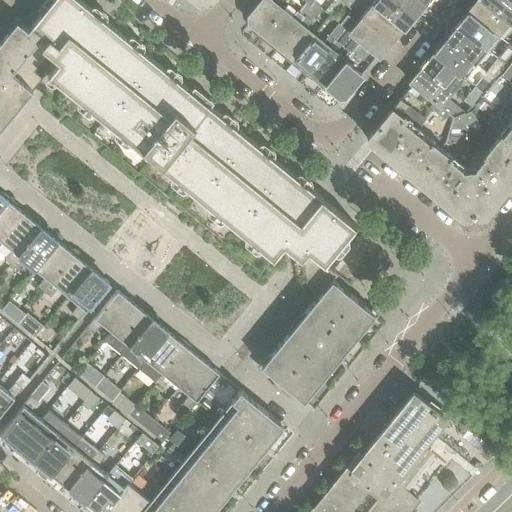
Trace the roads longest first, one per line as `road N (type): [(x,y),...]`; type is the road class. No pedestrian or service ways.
road 1 (unknown): [(0,159),(58,91),(234,225),(238,253),(185,320)]
road 2 (residential): [(274,511),(511,222)]
road 3 (residential): [(199,41),(330,146),(451,0)]
